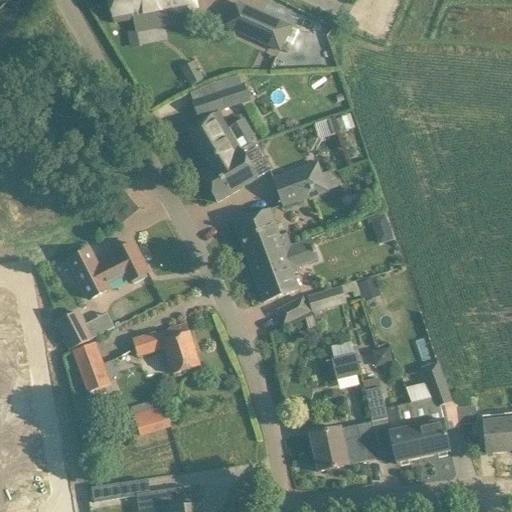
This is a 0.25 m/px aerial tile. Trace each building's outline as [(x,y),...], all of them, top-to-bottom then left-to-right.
[(0,0),(0,51),(47,4),(43,0),(0,0)] [(109,0),(114,24),(163,15),(165,24),(191,19),(189,10),(196,8),(194,0),(109,0)] [(251,39),(280,52),(290,28),(261,15),(251,39)] [(184,69),(194,86),(205,80),(195,63),(184,69)] [(218,95),(223,110),(249,101),(244,86),(218,95)] [(213,116),(184,133),(206,171),(241,151),(242,150),(255,142),(256,141),(243,119),(228,128),(223,131),(213,116)] [(206,171),(200,174),(217,204),(259,180),(272,172),(258,147),(255,142),(242,150),(241,151),(206,171)] [(303,169),(309,183),(323,178),(318,164),(303,169)] [(273,181),(278,195),(309,183),(303,169),(273,181)] [(334,174),(323,178),(328,192),(339,188),(334,174)] [(309,183),(278,195),(283,209),(314,197),(309,183)] [(234,224),(248,263),(291,248),(286,236),(280,238),(270,210),(234,224)] [(385,215),(371,220),(375,233),(390,228),(385,215)] [(311,240),(291,248),(248,263),(264,304),(299,291),(294,276),(301,273),(299,269),(319,261),(311,240)] [(89,252),(69,262),(89,301),(109,291),(107,287),(125,277),(129,284),(132,282),(134,285),(147,278),(145,275),(149,273),(134,245),(116,254),(114,255),(116,259),(97,269),(89,252)] [(380,298),(373,279),(358,285),(364,304),(380,298)] [(307,299),(311,312),(312,315),(347,304),(342,289),(307,299)] [(277,312),(284,326),(310,313),(303,300),(277,312)] [(0,361),(9,360),(10,361),(11,360),(1,307),(0,307),(0,361)] [(56,324),(70,352),(115,329),(108,314),(87,325),(80,311),(56,324)] [(161,350),(165,348),(174,376),(200,367),(187,325),(167,332),(157,335),(156,333),(133,341),(138,359),(162,351),(161,350)] [(332,360),(337,381),(362,375),(357,355),(355,355),(352,342),(331,347),(334,359),(332,360)] [(95,345),(73,353),(87,394),(110,387),(95,345)] [(431,399),(411,404),(416,425),(424,459),(451,453),(446,432),(444,422),(440,406),(451,402),(450,399),(441,372),(437,363),(436,364),(421,370),(431,399)] [(363,382),(373,423),(388,420),(379,379),(363,382)] [(133,416),(140,437),(170,427),(164,408),(154,411),(152,403),(132,409),(134,415),(133,416)] [(416,425),(411,404),(397,407),(402,428),(401,428),(402,432),(390,435),(392,446),(396,465),(424,459),(416,425)] [(459,409),(460,424),(461,424),(477,423),(476,407),(459,409)] [(511,414),(482,417),(484,437),(486,456),(487,456),(487,455),(493,454),(493,455),(510,453),(509,451),(511,450),(511,414)] [(377,440),(373,423),(358,427),(359,428),(343,431),(342,429),(310,436),(318,473),(381,460),(377,440)] [(18,444),(3,447),(10,486),(35,481),(31,458),(45,455),(40,428),(16,432),(18,444)] [(0,487),(10,486),(3,447),(0,447),(0,487)] [(92,489),(94,504),(123,499),(121,485),(92,489)] [(139,511),(201,511),(201,507),(192,508),(189,488),(137,496),(139,511)]
